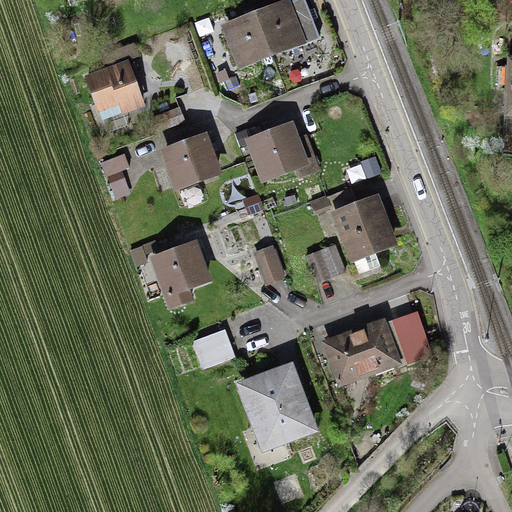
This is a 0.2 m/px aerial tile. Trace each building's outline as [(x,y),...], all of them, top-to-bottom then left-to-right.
[(278,8),(256,17),(250,19),(228,28),(243,64),(271,53),(299,42),(284,5),(278,8)] [(127,66),(87,81),(100,114),(117,107),(121,118),(144,109),(127,66)] [(179,107),(152,118),(157,131),(184,121),(179,107)] [(291,129),(251,144),(265,180),(314,161),(305,136),(295,140),(291,129)] [(206,140),(166,155),(179,188),(218,172),(206,140)] [(120,184),(114,167),(103,171),(109,188),(120,184)] [(299,191),(302,201),(322,195),(319,185),(299,191)] [(326,198),(310,204),(315,215),(331,208),(326,198)] [(393,242),(375,199),(335,216),(359,275),(380,266),(373,250),(393,242)] [(335,245),(305,256),(315,283),(345,272),(335,245)] [(207,283),(194,247),(146,264),(163,309),(191,299),(188,290),(207,283)] [(282,276),(274,252),(262,256),(270,280),(282,276)] [(382,325),(327,345),(342,385),(397,364),(382,325)] [(230,363),(222,336),(190,347),(199,373),(230,363)] [(288,370),(245,385),(266,444),(309,429),(288,370)]
